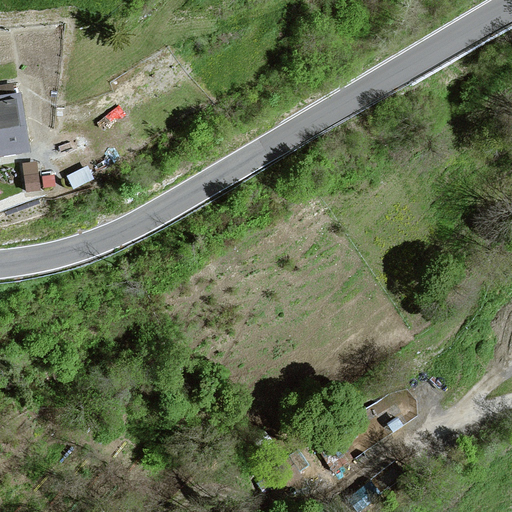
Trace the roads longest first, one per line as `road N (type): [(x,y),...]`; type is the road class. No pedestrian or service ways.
road 1 (tertiary): [(0,263),(70,250),(146,219),(511,4)]
road 2 (track): [(289,0),(177,29),(157,19),(178,0)]
